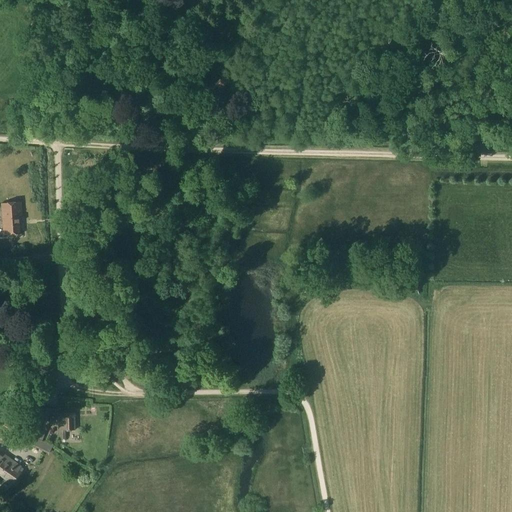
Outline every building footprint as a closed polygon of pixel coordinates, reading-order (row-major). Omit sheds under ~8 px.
[(22,206),(21,202),(1,204),(4,236),(20,234),(18,206),(22,206)] [(43,406),(33,428),(41,432),(51,409),(43,406)] [(74,413),(57,413),(56,426),(58,425),(58,434),(63,434),(63,431),(75,430),(74,413)] [(37,437),(34,443),(50,451),(52,445),(37,437)] [(0,472),(4,475),(3,475),(14,483),(21,472),(18,471),(20,468),(1,454),(0,455),(0,472)]
